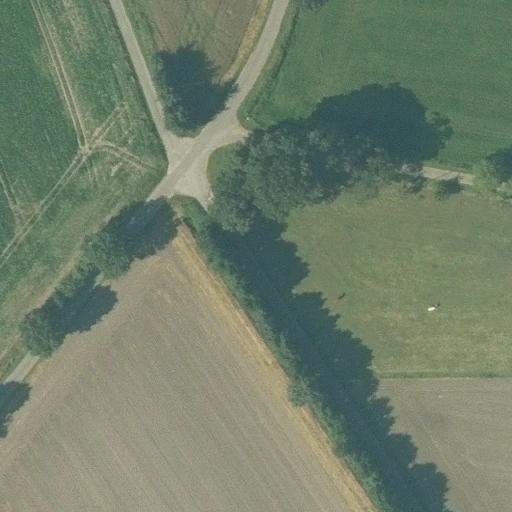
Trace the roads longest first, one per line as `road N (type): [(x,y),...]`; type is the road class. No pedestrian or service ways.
road 1 (unclassified): [(184,171),(413,511)]
road 2 (unclassified): [(0,406),(184,171)]
road 3 (unclassified): [(184,171),(258,64),(281,0)]
road 4 (unclassified): [(110,0),(184,171)]
